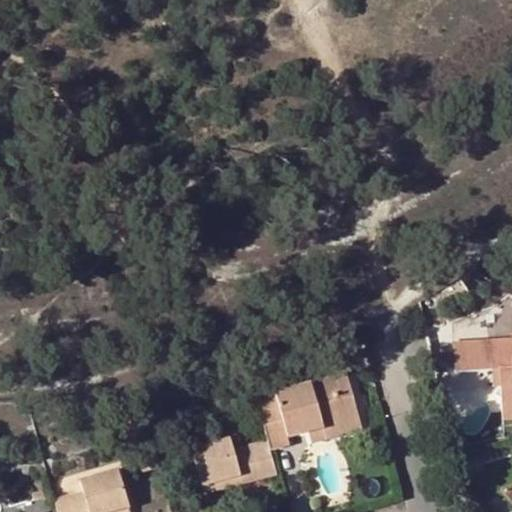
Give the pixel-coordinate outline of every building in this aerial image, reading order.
[(511,338),(490,341),(492,372),(500,371),(501,387),(502,422),(511,421),(511,338)] [(500,371),(492,372),(493,388),(501,387),(500,371)] [(274,399),(257,404),(267,442),(270,451),(289,446),(287,439),(307,433),(358,419),(345,374),(273,395),(274,399)] [(361,431),(358,419),(307,433),(310,446),(361,431)] [(227,489),(276,475),(270,451),(267,442),(233,452),(229,440),(191,451),(202,488),(218,483),(225,481),(227,489)] [(82,495),(54,503),(55,511),(114,511),(128,508),(117,471),(78,483),(82,495)] [(221,491),(227,489),(225,481),(218,483),(221,491)] [(511,487),(500,491),(511,504),(511,487)]
